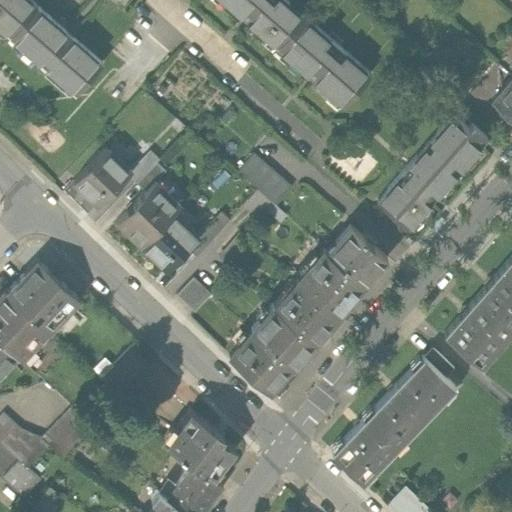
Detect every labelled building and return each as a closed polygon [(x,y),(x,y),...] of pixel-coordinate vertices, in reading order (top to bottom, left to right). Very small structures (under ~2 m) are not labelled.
[(102,61),(31,0),(0,0),(0,25),(76,91),(102,61)] [(302,15),(300,17),(287,5),(288,3),(285,0),(223,0),(343,105),(370,75),(302,15)] [(505,110),(511,116),(511,73),(491,97),(500,105),(496,109),(502,114),(505,110)] [(417,156),(416,155),(387,187),(388,188),(379,199),(377,197),(376,199),(406,226),(486,138),(471,124),(468,128),(452,114),(437,130),(439,132),(428,143),(427,142),(425,144),(427,145),(417,156)] [(73,178),(97,201),(125,171),(128,169),(103,146),(73,178)] [(148,148),(128,169),(125,171),(144,189),(153,179),(163,169),(155,161),(158,158),(148,148)] [(249,151),(234,168),(274,202),(288,186),(249,151)] [(115,219),(141,244),(170,213),(179,204),(153,179),(144,189),(115,219)] [(141,244),(165,267),(186,245),(194,236),(170,213),(141,244)] [(211,217),(194,236),(186,245),(196,254),(221,226),(211,217)] [(348,224),(326,249),(363,281),(385,256),(348,224)] [(324,247),(296,278),(335,312),(363,281),(326,249),(324,247)] [(36,256),(5,289),(47,329),(49,331),(80,298),(36,256)] [(442,332),(480,365),(511,328),(511,257),(510,256),(442,332)] [(171,296),(189,314),(210,293),(192,275),(171,296)] [(296,278),(274,304),(312,338),(335,312),(296,278)] [(5,289),(0,294),(0,339),(14,352),(24,342),(30,348),(47,329),(5,289)] [(272,302),(249,328),(290,363),(312,338),(274,304),(272,302)] [(267,389),(290,363),(249,328),(228,351),(267,389)] [(0,371),(16,355),(14,352),(0,339),(0,371)] [(149,359),(132,342),(112,363),(103,354),(89,368),(115,394),(149,359)] [(431,345),(422,354),(445,376),(453,367),(431,345)] [(362,417),(394,448),(454,385),(445,376),(422,354),(362,417)] [(70,405),(41,435),(17,425),(2,411),(0,413),(0,439),(19,457),(28,465),(48,446),(65,457),(88,423),(70,405)] [(165,441),(192,460),(213,474),(233,446),(219,435),(222,432),(214,426),(215,424),(190,407),(165,441)] [(331,449),(362,480),(394,448),(362,417),(331,449)] [(83,432),(112,453),(122,440),(93,419),(83,432)] [(39,476),(28,465),(19,457),(2,477),(23,496),(39,476)] [(192,460),(166,496),(181,508),(183,505),(193,511),(200,511),(222,481),(213,474),(192,460)] [(434,511),(404,482),(385,501),(395,511),(434,511)] [(157,508),(154,511),(193,511),(183,505),(181,508),(166,496),(156,489),(147,501),(157,508)] [(154,511),(157,508),(147,501),(138,495),(130,505),(140,511),(154,511)]
